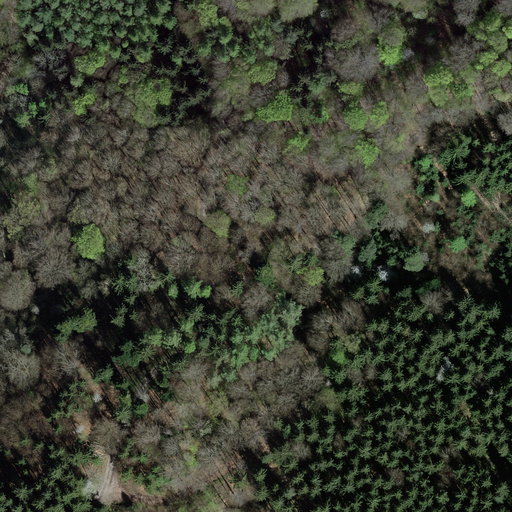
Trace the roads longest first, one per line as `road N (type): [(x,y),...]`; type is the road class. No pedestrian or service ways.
road 1 (track): [(92,511),(131,406),(212,310),(202,220),(223,100),(173,0)]
road 2 (track): [(104,491),(167,498),(368,412),(420,384),(511,308)]
